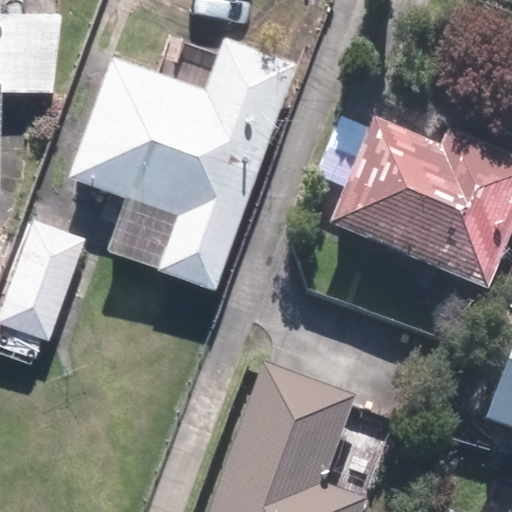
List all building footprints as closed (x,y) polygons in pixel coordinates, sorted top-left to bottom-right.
[(210,290),(291,64),(222,39),(202,93),(107,59),(66,174),(176,212),(155,270),(210,290)] [(370,130),(327,233),(482,297),(511,224),(511,166),(447,140),(439,158),(370,130)] [(0,323),(47,339),(82,239),(30,221),(0,305),(0,323)] [(511,346),(486,419),(511,427),(511,346)] [(349,402),(261,370),(209,511),(357,511),(359,507),(317,491),(349,402)]
